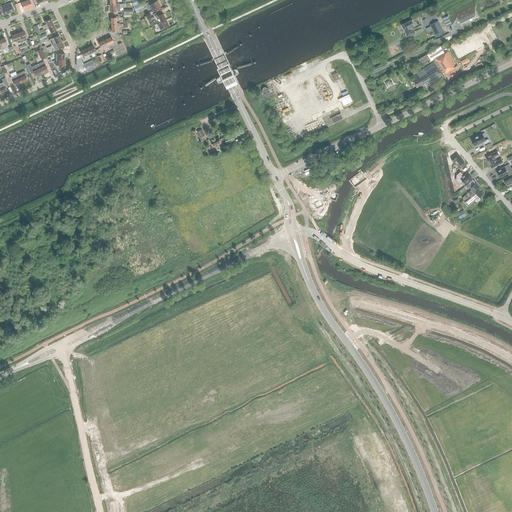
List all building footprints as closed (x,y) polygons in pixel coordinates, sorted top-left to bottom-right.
[(23,9),(32,6),(29,0),(24,0),(25,1),(21,2),(23,9)] [(118,3),(115,3),(109,4),(110,12),(116,12),(116,11),(120,11),(119,7),(120,7),(121,7),(123,7),(126,7),(125,0),(122,1),(122,4),(118,4),(118,3)] [(147,3),(145,4),(147,10),(150,9),(152,12),(155,11),(156,10),(158,9),(160,8),(157,1),(154,2),(153,0),(147,3)] [(3,15),(9,13),(14,12),(11,2),(0,6),(1,9),(3,15)] [(142,3),(133,7),(134,8),(136,13),(139,11),(138,10),(144,8),(142,3)] [(456,18),(456,17),(460,23),(474,16),(471,11),(474,9),(474,8),(475,6),(456,16),(453,22),(456,18)] [(158,23),(165,20),(163,14),(158,16),(157,15),(155,16),(156,18),(158,17),(160,21),(158,22),(158,23)] [(111,18),(111,25),(119,24),(119,23),(116,23),(116,19),(119,19),(118,16),(116,16),(116,18),(111,18)] [(42,26),(43,29),(53,25),(51,19),(45,22),(46,24),(42,26)] [(168,26),(165,20),(158,23),(159,24),(161,23),(164,28),(168,26)] [(407,36),(412,34),(415,32),(412,28),(415,26),(414,26),(412,20),(401,25),(407,36)] [(435,36),(443,32),(438,21),(430,25),(430,26),(426,29),(427,31),(431,28),(435,36)] [(23,31),(17,33),(20,42),(27,40),(23,31)] [(20,42),(17,33),(12,36),(12,38),(9,39),(11,43),(14,42),(14,41),(16,40),(18,43),(20,42)] [(51,45),(53,45),(53,44),(61,41),(59,35),(49,40),(51,45)] [(105,40),(108,47),(109,47),(108,45),(112,43),(113,45),(115,44),(114,41),(113,42),(111,37),(105,40)] [(107,48),(108,47),(105,40),(98,43),(101,48),(106,46),(107,48)] [(53,44),(53,45),(54,47),(56,45),(58,50),(64,47),(61,41),(53,44)] [(87,48),(90,56),(91,55),(90,53),(94,51),(95,53),(97,52),(96,50),(95,50),(93,45),(87,48)] [(434,60),(434,62),(441,74),(443,72),(444,74),(446,72),(448,76),(459,69),(448,51),(445,54),(443,50),(440,46),(428,54),(432,60),(434,59),(434,60)] [(41,49),(37,51),(41,60),(45,58),(41,49)] [(212,60),(213,61),(226,55),(226,53),(226,52),(224,52),(212,58),(211,59),(212,60)] [(58,66),(59,66),(59,68),(60,69),(62,69),(63,68),(63,66),(64,66),(64,60),(56,60),(56,62),(58,62),(58,66)] [(89,61),(84,63),(87,69),(95,65),(93,63),(92,60),(89,61)] [(37,64),(41,74),(48,71),(45,65),(43,61),(37,64)] [(442,76),(442,75),(435,63),(417,73),(418,74),(414,77),(415,79),(412,81),(418,89),(424,84),(426,86),(427,85),(430,90),(432,88),(430,84),(442,76)] [(30,73),(34,74),(35,77),(41,74),(37,64),(31,67),(30,64),(27,65),(30,73)] [(218,83),(220,83),(224,81),(237,75),(238,73),(237,69),(234,69),(217,77),(216,79),(218,83)] [(23,71),(17,74),(21,83),(27,80),(23,71)] [(15,86),(21,83),(17,74),(10,78),(12,81),(15,86)] [(0,82),(0,92),(0,93),(7,90),(5,87),(8,85),(5,78),(1,79),(2,81),(0,82)] [(339,114),(329,119),(332,124),(342,119),(339,114)] [(239,136),(245,133),(241,125),(238,126),(239,129),(236,130),(239,136)] [(222,138),(222,140),(223,142),(226,141),(227,143),(235,140),(232,133),(224,137),(222,138)] [(482,133),(471,139),(474,146),(483,142),(484,144),(489,142),(488,139),(485,140),(482,133)] [(221,143),(223,142),(222,140),(222,138),(219,139),(218,137),(210,141),(213,147),(221,143)] [(488,163),(495,159),(494,157),(498,154),(496,151),(486,157),(487,159),(486,159),(488,163)] [(454,162),(456,161),(460,165),(464,162),(457,153),(450,158),(454,162)] [(496,161),(495,159),(488,163),(490,166),(491,166),(492,168),(502,162),(501,159),(496,161)] [(506,171),(511,168),(509,164),(504,167),(504,166),(500,169),(500,170),(497,171),(498,173),(497,173),(498,174),(498,175),(499,177),(508,173),(506,171)] [(465,184),(471,178),(467,173),(460,178),(459,177),(456,180),(458,183),(462,180),(465,184)] [(468,193),(470,196),(480,188),(476,183),(470,188),(472,189),(468,193)] [(479,197),(484,193),(480,188),(470,196),(471,197),(464,202),(466,201),(468,205),(476,198),(476,197),(477,195),(479,197)] [(463,211),(457,214),(459,219),(466,215),(463,211)] [(433,223),(438,221),(435,215),(430,217),(433,223)]
